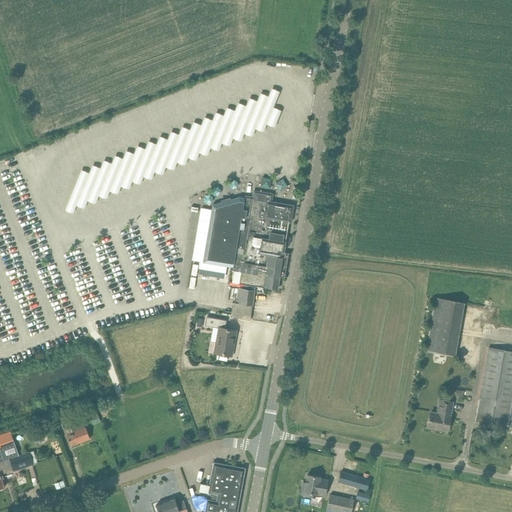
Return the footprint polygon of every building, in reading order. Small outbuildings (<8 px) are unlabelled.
[(126,149),(123,157),(115,153),(112,161),(104,158),(100,166),(92,163),(89,171),(81,168),(65,207),(73,211),(76,203),(84,206),(87,198),(96,201),(99,193),(107,196),(110,188),(118,192),(121,184),(129,187),(132,179),(141,182),(144,174),(152,177),(155,170),(163,173),(166,165),(174,168),(177,160),(185,163),(189,155),(197,159),(200,151),(208,154),(211,146),(219,149),(222,141),(230,144),(234,136),(241,140),(244,132),(253,135),(256,127),(264,130),(267,122),(275,125),(282,109),(274,106),(280,90),(272,87),(269,95),(261,92),(257,100),(250,97),(246,104),(239,101),(235,109),(227,106),(224,114),(216,111),(213,119),(205,116),(202,124),(194,120),(190,128),(182,125),(179,133),(171,130),(168,138),(160,135),(157,142),(149,139),(145,147),(137,144),(134,152),(126,149)] [(254,191),(253,197),(246,196),(245,198),(239,197),(230,200),(230,198),(221,200),(221,202),(213,204),(202,262),(241,269),(241,268),(257,271),(256,274),(260,275),(262,275),(262,277),(270,279),(271,277),(273,277),(273,275),(279,276),(284,277),(288,254),(283,253),(285,245),(289,245),(290,237),(286,237),(288,223),(290,223),(293,206),(271,202),(273,194),(254,191)] [(232,282),(264,288),(264,287),(277,289),(279,277),(277,276),(276,278),(273,277),(271,277),(270,279),(262,277),(260,277),(260,275),(256,274),(241,272),(241,271),(234,269),(232,282)] [(254,291),(244,290),(238,289),(236,303),(232,303),(230,319),(236,320),(236,318),(250,320),(254,291)] [(206,317),(205,325),(213,327),(219,328),(216,342),(214,352),(231,356),(235,331),(225,329),(227,320),(217,319),(206,317)] [(430,331),(427,350),(454,355),(458,335),(430,331)] [(511,427),(511,351),(488,347),(476,421),(511,427)] [(447,431),(449,421),(453,402),(439,400),(437,414),(430,413),(428,427),(447,431)] [(99,419),(93,402),(86,405),(92,421),(99,419)] [(75,413),(66,416),(69,423),(72,432),(67,434),(66,435),(67,436),(70,446),(90,439),(86,429),(85,427),(85,428),(81,417),(77,419),(75,413)] [(62,415),(56,418),(60,429),(64,428),(66,427),(66,424),(62,415)] [(15,434),(12,436),(0,440),(0,449),(15,443),(13,440),(17,439),(15,434)] [(0,462),(9,460),(19,456),(15,443),(0,449),(0,462)] [(19,456),(9,460),(12,468),(12,471),(13,471),(32,465),(37,463),(33,451),(28,453),(19,456)] [(0,489),(4,488),(2,482),(1,480),(3,479),(1,474),(12,471),(12,468),(9,460),(0,462),(0,489)] [(237,511),(245,468),(213,462),(207,493),(211,494),(210,500),(206,499),(204,511),(237,511)] [(341,472),(338,482),(366,490),(369,480),(341,472)] [(320,477),(307,475),(305,483),(303,483),(301,494),(309,496),(309,493),(317,495),(317,494),(325,496),(328,480),(320,479),(320,477)] [(367,502),(369,494),(358,491),(356,498),(367,502)] [(329,495),(325,511),(351,511),(353,500),(329,495)] [(155,506),(157,511),(187,511),(187,509),(183,500),(176,503),(174,499),(155,506)]
